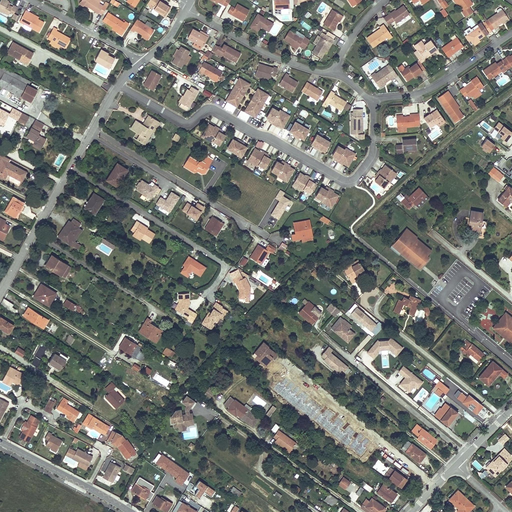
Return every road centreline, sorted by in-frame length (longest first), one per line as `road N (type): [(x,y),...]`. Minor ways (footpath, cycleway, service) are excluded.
road 1 (residential): [(118,86),(187,124),(209,106),(346,181),(374,153),(373,100)]
road 2 (residential): [(213,295),(230,267),(70,168)]
road 3 (residential): [(94,129),(244,223)]
road 4 (residential): [(373,298),(377,313),(502,415)]
road 5 (residential): [(189,5),(261,51),(334,72)]
road 6 (residential): [(373,100),(436,86),(511,32)]
road 7 (unknown): [(34,233),(162,307)]
road 8 (residential): [(0,295),(70,168)]
road 9 (unclassified): [(0,29),(118,86)]
road 10 (residential): [(29,0),(143,60)]
road 11 (residential): [(374,373),(467,452)]
